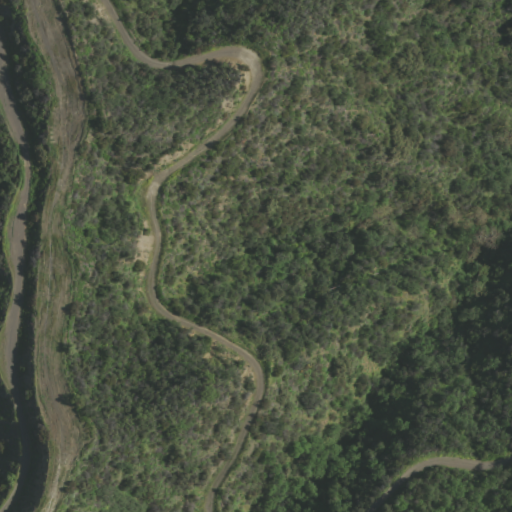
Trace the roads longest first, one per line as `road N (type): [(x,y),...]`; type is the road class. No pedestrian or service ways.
road 1 (track): [(511,454),(482,464),(425,461),(367,511),(207,506),(239,444),(257,374),(238,347),(158,306),(150,201),(163,172),(236,116),(253,74),(227,52),(151,61),(131,44),(106,0)]
road 2 (track): [(0,510),(23,463),(8,360),(26,160),(0,86)]
